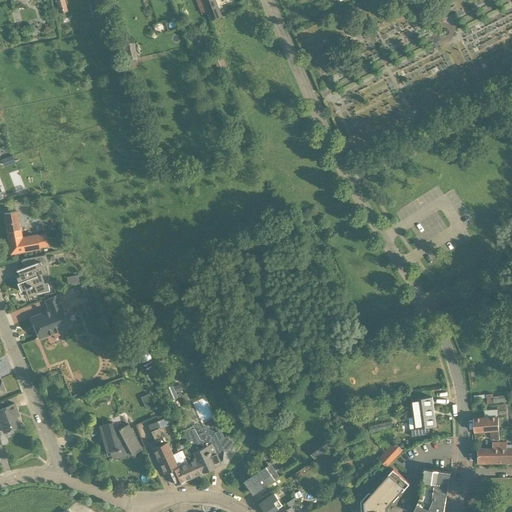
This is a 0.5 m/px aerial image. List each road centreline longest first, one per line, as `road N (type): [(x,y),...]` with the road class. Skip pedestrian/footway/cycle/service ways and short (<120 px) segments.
road 1 (residential): [(462,472),(462,408),(444,339),(330,141)]
road 2 (residential): [(245,511),(211,497),(125,499),(54,476)]
road 3 (residential): [(54,476),(57,461),(0,317)]
road 4 (unclassified): [(330,141),(270,0)]
